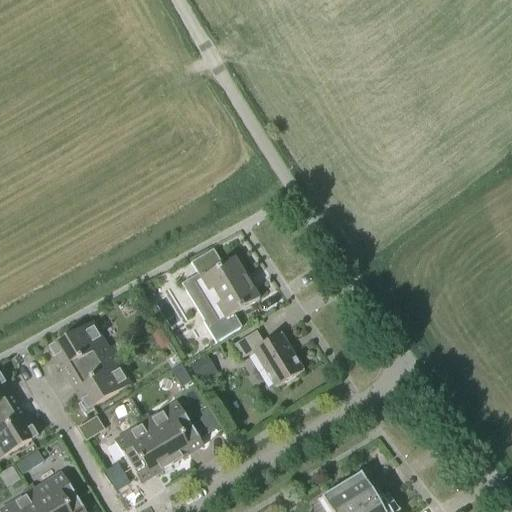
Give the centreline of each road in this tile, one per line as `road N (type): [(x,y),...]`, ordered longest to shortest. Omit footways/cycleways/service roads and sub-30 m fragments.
road 1 (residential): [(192,511),(418,374)]
road 2 (unclassified): [(299,199),(176,0)]
road 3 (residential): [(418,374),(299,199)]
road 4 (residential): [(117,511),(29,364)]
road 5 (residential): [(511,502),(418,374)]
